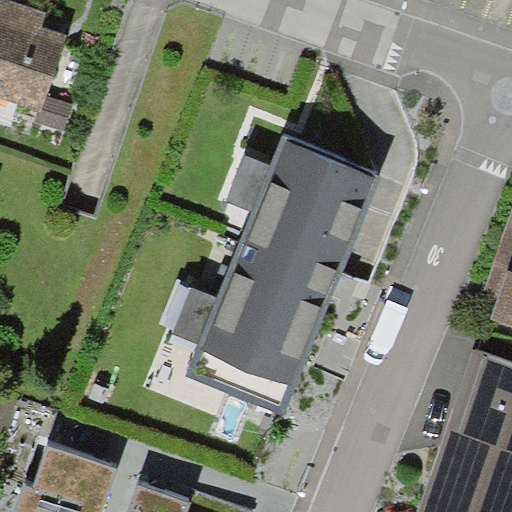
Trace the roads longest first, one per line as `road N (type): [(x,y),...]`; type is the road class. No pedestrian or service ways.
road 1 (residential): [(339,511),(511,90)]
road 2 (residential): [(272,0),(511,83)]
